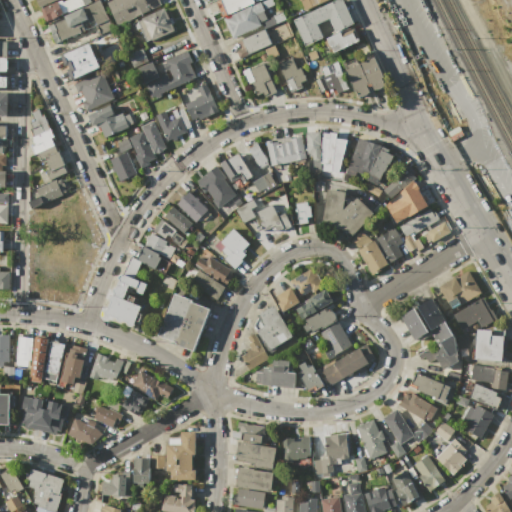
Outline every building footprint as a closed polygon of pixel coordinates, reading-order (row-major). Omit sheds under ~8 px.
[(158,0),(160,4),(121,22),(110,0),(158,0)] [(252,0),(253,2),(222,16),(215,1),(217,0),(252,0)] [(293,20),(334,0),(342,0),(353,23),(335,31),(329,18),(316,25),(322,38),(305,46),(293,20)] [(298,0),(302,9),(325,0),(298,0)] [(46,22),(40,8),(56,1),(62,14),(46,22)] [(87,6),(100,33),(110,28),(97,1),(87,6)] [(231,38),(222,18),(259,1),(263,11),(255,15),(260,25),(231,38)] [(54,43),(49,32),(50,31),(47,25),(64,17),(63,16),(82,7),(87,19),(80,22),(84,30),(54,43)] [(174,30),(147,42),(144,36),(141,38),(134,24),(138,22),(137,21),(142,19),(141,17),(150,13),(152,17),(156,15),(154,11),(163,7),(174,30)] [(239,58),(236,51),(242,48),(238,40),(264,28),(271,44),(239,58)] [(326,37),(342,31),(343,32),(354,28),(359,41),(333,52),(332,49),(328,51),(324,41),(327,40),(326,37)] [(89,43),(100,67),(72,79),(67,69),(70,68),(68,65),(65,66),(61,56),(89,43)] [(133,67),(127,54),(142,48),(147,60),(133,67)] [(195,76),(174,86),(175,89),(168,92),(167,89),(160,93),(161,96),(155,99),(154,95),(150,97),(137,68),(151,62),(156,72),(158,70),(160,74),(164,72),(163,70),(164,69),(162,64),(166,62),(165,60),(186,50),(192,63),(189,64),(195,76)] [(277,62),(291,56),(296,68),(299,67),(305,80),(300,82),(302,87),(291,92),(277,62)] [(373,56),(382,77),(381,78),(385,85),(374,90),(371,85),(367,87),(370,92),(359,97),(355,90),(354,91),(344,70),(373,56)] [(0,57),(8,57),(8,71),(0,71),(0,57)] [(263,61),(276,91),(263,96),(262,93),(256,95),(250,82),(247,84),(241,70),(263,61)] [(314,80),(339,68),(348,88),(337,93),(334,87),(328,90),(327,88),(319,92),(314,80)] [(73,83),(102,70),(114,98),(86,111),(82,102),(85,101),(80,91),(77,92),(73,83)] [(185,104),(196,99),(195,97),(201,94),(197,86),(205,82),(218,111),(199,119),(197,116),(191,119),(185,104)] [(0,91),(9,91),(9,115),(0,115),(0,91)] [(110,105),(115,118),(122,115),(124,118),(125,117),(126,119),(128,118),(131,125),(104,137),(99,126),(97,127),(95,124),(92,126),(87,115),(110,105)] [(34,153),(31,146),(36,144),(29,129),(32,128),(29,122),(34,120),(30,112),(38,109),(41,116),(43,115),(53,136),(50,138),(53,145),(34,153)] [(155,115),(165,111),(169,121),(175,118),(172,111),(176,109),(177,111),(183,109),(191,126),(184,129),(186,131),(176,136),(177,139),(172,141),(171,138),(166,140),(155,115)] [(141,126),(153,120),(165,148),(162,149),(163,151),(157,153),(157,152),(153,153),(141,126)] [(320,160),(312,161),(312,156),(306,156),(306,132),(321,131),(320,160)] [(332,165),(320,163),(322,148),(321,148),(323,132),(329,133),(329,131),(336,132),(332,165)] [(142,132),(154,158),(148,161),(149,164),(140,168),(134,155),(136,154),(129,137),(142,132)] [(270,165),(265,140),(272,139),(272,141),(278,140),(278,139),(288,137),(289,138),(301,136),(305,158),(270,165)] [(358,137),(380,145),(375,159),(374,158),(368,173),(363,171),(362,173),(347,168),(358,137)] [(131,148),(121,152),(116,142),(126,138),(131,148)] [(256,141),(268,163),(259,168),(248,148),(253,145),(252,143),(256,141)] [(67,171),(49,179),(47,173),(50,171),(44,158),(40,160),(37,152),(54,145),(57,151),(58,151),(67,171)] [(366,180),(380,149),(393,155),(389,164),(388,164),(384,171),(383,171),(376,185),(366,180)] [(109,159),(126,151),(136,173),(119,181),(115,171),(113,172),(110,168),(113,167),(109,159)] [(220,163),(227,158),(228,159),(237,153),(252,176),(245,180),(242,176),(232,182),(220,163)] [(382,190),(405,170),(403,168),(407,164),(415,172),(413,174),(416,178),(391,200),(382,190)] [(195,181),(216,165),(225,177),(223,179),(235,194),(218,208),(212,200),(213,199),(207,190),(204,193),(195,181)] [(251,182),(270,171),(278,183),(266,190),(265,187),(257,192),(251,182)] [(60,178),(65,190),(42,201),(43,203),(31,209),(27,199),(37,194),(35,189),(60,178)] [(395,222),(386,206),(403,197),(400,192),(413,181),(414,182),(416,183),(418,188),(418,190),(427,205),(395,222)] [(369,183),(381,190),(377,197),(365,190),(369,183)] [(349,237),(340,229),(336,232),(327,223),(322,222),(327,189),(345,192),(344,207),(352,200),(353,201),(357,196),(373,213),(349,237)] [(176,203),(188,191),(207,210),(194,222),(176,203)] [(88,211),(78,216),(71,200),(81,196),(88,211)] [(235,208),(253,199),(256,205),(250,208),(254,216),(243,222),(235,208)] [(296,203),(306,201),(307,206),(310,205),(312,217),(307,217),(307,222),(298,224),(296,203)] [(256,211),(272,203),(278,216),(284,212),(291,225),(283,229),(283,228),(276,231),(274,225),(263,230),(260,223),(261,222),(256,211)] [(172,206),(192,223),(183,233),(163,216),(172,206)] [(429,208),(436,221),(415,232),(414,231),(405,236),(402,232),(400,233),(396,227),(429,208)] [(73,226),(91,218),(101,239),(94,256),(95,260),(89,262),(73,226)] [(160,219),(176,230),(175,231),(187,240),(182,248),(171,240),(172,238),(166,234),(164,238),(153,230),(160,219)] [(375,238),(385,233),(381,224),(390,219),(402,242),(397,245),(402,255),(390,261),(384,251),(383,252),(375,238)] [(444,221),(450,232),(432,242),(431,240),(427,242),(422,233),(444,221)] [(233,228),(249,243),(242,251),(246,254),(241,259),(242,260),(234,268),(223,258),(227,255),(221,250),(225,246),(220,242),(233,228)] [(372,241),(374,240),(387,263),(380,267),(381,270),(372,275),(357,249),(359,248),(350,240),(361,229),(372,241)] [(151,233),(167,241),(165,244),(168,246),(169,244),(174,247),(169,259),(159,253),(144,246),(147,241),(146,240),(148,235),(150,236),(151,233)] [(423,248),(416,251),(414,248),(408,251),(402,240),(410,236),(413,241),(417,238),(423,248)] [(136,259),(142,245),(144,246),(159,253),(158,255),(161,257),(155,268),(136,259)] [(199,256),(206,261),(209,256),(230,270),(227,275),(231,278),(226,286),(201,269),(202,268),(194,264),(199,256)] [(133,277),(123,271),(130,257),(141,262),(133,277)] [(226,286),(217,300),(189,282),(197,268),(226,286)] [(289,280),(311,268),(320,285),(299,297),(289,280)] [(481,292),(453,309),(448,301),(446,302),(437,287),(458,275),(458,276),(468,270),(481,292)] [(0,271),(8,271),(9,287),(0,287),(0,271)] [(146,283),(142,294),(137,292),(138,288),(129,285),(123,299),(141,306),(138,312),(142,313),(139,321),(135,320),(133,325),(110,316),(107,316),(104,315),(103,312),(105,309),(108,309),(110,302),(109,300),(110,296),(113,296),(114,293),(112,291),(113,287),(116,287),(119,280),(117,277),(118,274),(121,273),(146,283)] [(285,284),(293,298),(286,303),(277,288),(285,284)] [(311,314),(304,300),(326,289),(333,303),(311,314)] [(194,351),(170,342),(171,340),(158,335),(175,292),(194,300),(192,302),(211,309),(194,351)] [(452,314),(482,296),(490,310),(491,309),(497,319),(481,328),(476,321),(461,330),(452,314)] [(431,297),(454,337),(457,360),(442,369),(436,358),(427,363),(424,356),(419,359),(416,353),(428,346),(432,353),(439,349),(431,334),(423,338),(421,335),(413,340),(399,316),(431,297)] [(274,305),(294,339),(269,353),(256,330),(263,326),(256,315),(274,305)] [(337,320),(311,333),(309,330),(305,332),(302,325),(306,323),(304,319),(327,307),(328,310),(331,308),(337,320)] [(339,321),(351,345),(332,355),(320,331),(339,321)] [(477,329),(491,330),(490,335),(492,335),(492,324),(504,325),(504,337),(506,337),(505,362),(493,361),(493,360),(475,359),(477,329)] [(269,358),(248,370),(240,356),(246,352),(245,349),(249,347),(247,344),(250,343),(246,336),(254,332),(269,358)] [(469,348),(458,349),(457,336),(468,332),(469,348)] [(0,366),(0,335),(9,335),(8,362),(3,362),(3,366),(0,366)] [(32,338),(30,360),(28,360),(27,368),(15,367),(19,336),(32,338)] [(47,338),(41,382),(30,380),(31,376),(29,375),(35,336),(47,338)] [(65,344),(57,374),(44,371),(47,359),(46,359),(51,340),(65,344)] [(57,380),(66,343),(86,348),(79,381),(85,382),(82,394),(72,391),(74,384),(57,380)] [(321,369),(366,343),(375,358),(330,385),(321,369)] [(96,353),(109,357),(108,360),(114,362),(115,357),(125,361),(117,385),(89,376),(96,353)] [(294,388),(255,383),(256,371),(263,372),(264,366),(269,367),(269,365),(272,366),(273,359),(290,361),(288,372),(296,372),(294,388)] [(324,385),(314,390),(313,388),(307,391),(297,373),(301,371),(298,365),(304,361),(307,367),(313,364),(324,385)] [(472,364),(494,368),(494,369),(507,371),(504,390),(489,388),(490,383),(469,379),(472,364)] [(4,380),(4,366),(13,366),(13,380),(4,380)] [(130,386),(140,370),(173,389),(167,398),(159,394),(155,400),(130,386)] [(416,371),(449,386),(444,397),(446,398),(444,404),(431,399),(431,397),(415,389),(416,386),(410,383),(413,375),(414,376),(416,371)] [(469,380),(497,392),(496,395),(501,397),(496,409),(468,398),(471,391),(465,389),(469,380)] [(121,406),(125,397),(121,394),(126,385),(149,398),(139,416),(121,406)] [(0,393),(9,393),(9,424),(0,424),(0,393)] [(399,406),(406,394),(409,396),(411,393),(437,408),(430,420),(424,417),(422,420),(399,406)] [(464,407),(456,403),(459,395),(468,399),(464,407)] [(23,396),(43,400),(40,412),(45,414),(48,401),(68,406),(66,418),(63,418),(60,431),(56,430),(55,434),(24,427),(24,423),(20,422),(23,409),(21,408),(23,396)] [(108,398),(120,404),(117,411),(105,405),(108,398)] [(92,417),(94,413),(91,412),(94,404),(97,406),(98,404),(108,409),(109,408),(122,415),(115,428),(92,417)] [(479,438),(457,425),(469,406),(473,409),(476,404),(493,414),(479,438)] [(382,417),(395,409),(412,436),(399,444),(405,453),(397,458),(389,446),(397,441),(382,417)] [(67,434),(74,418),(87,423),(89,419),(96,422),(95,427),(102,434),(91,444),(67,434)] [(356,426),(374,419),(378,430),(381,430),(385,440),(382,441),(386,451),(368,458),(356,426)] [(441,421),(454,430),(446,441),(434,431),(441,421)] [(267,444),(240,440),(241,433),(238,433),(239,428),(236,427),(237,422),(264,426),(263,432),(265,433),(265,436),(268,437),(267,444)] [(414,431),(424,422),(432,430),(422,440),(414,431)] [(165,480),(165,444),(168,444),(168,438),(180,438),(180,431),(194,431),(194,454),(191,454),(191,469),(194,469),(194,480),(165,480)] [(346,433),(348,458),(339,459),(339,458),(335,459),(336,463),(332,464),(332,471),(315,474),(313,460),(326,459),(323,436),(346,433)] [(282,438),(294,437),(294,441),(301,440),(301,436),(309,436),(310,455),(306,455),(306,457),(297,458),(297,459),(291,459),(291,462),(283,462),(282,438)] [(434,458),(455,437),(467,450),(462,455),(466,460),(461,465),(462,466),(452,475),(434,458)] [(238,441),(276,447),(272,470),(253,467),(254,464),(234,461),(238,441)] [(163,468),(150,468),(150,454),(163,454),(163,468)] [(445,481),(438,486),(437,485),(429,491),(419,476),(421,475),(414,464),(428,455),(445,481)] [(366,470),(357,472),(354,458),(363,457),(366,470)] [(149,458),(149,483),(146,483),(146,486),(136,486),(136,482),(133,482),(133,467),(134,467),(134,458),(149,458)] [(404,465),(421,498),(412,502),(411,501),(402,505),(394,490),(397,489),(389,473),(404,465)] [(238,466),(254,469),(254,470),(273,473),(270,492),(235,487),(238,466)] [(31,468),(63,479),(58,494),(61,495),(55,511),(58,511),(57,511),(37,511),(36,509),(37,504),(32,503),(34,497),(33,497),(34,491),(33,488),(28,486),(30,480),(27,479),(31,468)] [(13,469),(23,488),(14,492),(13,490),(9,492),(0,474),(0,472),(5,470),(6,472),(13,469)] [(129,471),(128,498),(101,497),(101,481),(109,481),(109,479),(112,479),(112,474),(121,474),(121,471),(129,471)] [(511,474),(511,497),(509,499),(502,486),(509,482),(506,478),(511,474)] [(168,511),(161,511),(164,494),(175,495),(175,498),(180,499),(181,496),(178,496),(178,492),(173,491),(174,483),(193,486),(192,497),(190,497),(189,499),(194,499),(193,505),(195,505),(194,511),(168,511)] [(231,504),(233,493),(236,494),(237,488),(266,492),(263,510),(231,504)] [(369,511),(364,493),(373,490),(374,494),(391,489),(396,505),(382,509),(382,511),(369,511)] [(361,491),(365,511),(346,511),(343,494),(361,491)] [(498,492),(510,511),(489,511),(485,505),(490,502),(489,501),(491,500),(489,497),(498,492)] [(274,511),(275,499),(281,499),(281,496),(293,497),(291,511),(274,511)] [(339,496),(341,511),(321,511),(319,499),(339,496)] [(298,511),(299,500),(304,501),(304,497),(316,498),(315,511),(298,511)]
